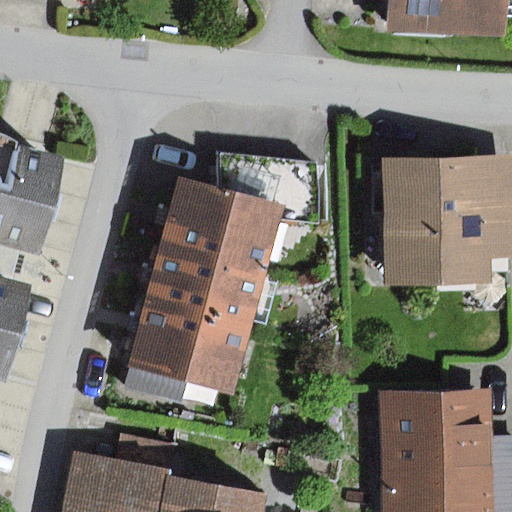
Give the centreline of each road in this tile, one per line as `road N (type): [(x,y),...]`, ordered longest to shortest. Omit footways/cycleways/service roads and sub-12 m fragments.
road 1 (residential): [(32,511),(134,69)]
road 2 (residential): [(134,69),(511,97)]
road 3 (residential): [(0,51),(134,69)]
